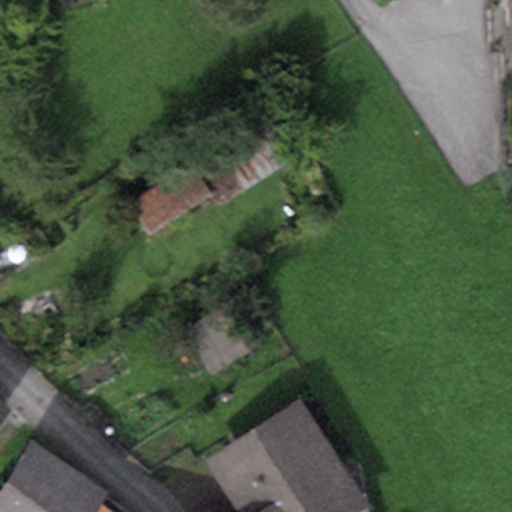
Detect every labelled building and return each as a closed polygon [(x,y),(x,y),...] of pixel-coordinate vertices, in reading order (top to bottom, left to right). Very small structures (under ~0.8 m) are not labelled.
[(261,120),(129,205),(148,233),(205,197),(215,211),(289,164),(261,120)] [(230,308),(183,333),(206,375),(253,351),(230,308)] [(0,424),(13,410),(0,398),(0,424)] [(306,402),(211,461),(242,511),(351,511),(368,502),(306,402)] [(93,511),(107,491),(29,439),(0,490),(0,511),(93,511)]
